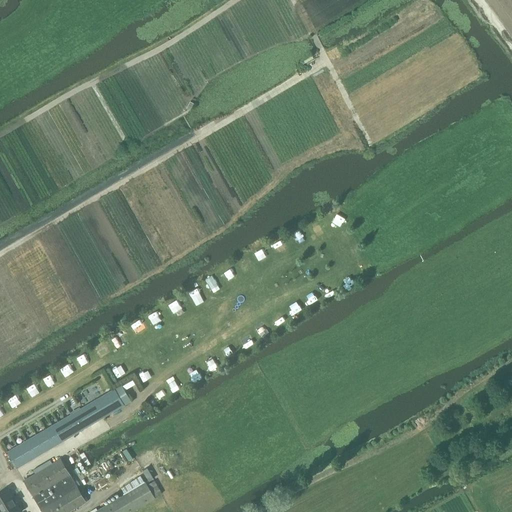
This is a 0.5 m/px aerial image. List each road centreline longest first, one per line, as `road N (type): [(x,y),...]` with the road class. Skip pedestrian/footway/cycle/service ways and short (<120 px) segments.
road 1 (track): [(326,60),(0,253)]
road 2 (track): [(0,134),(233,0)]
road 3 (track): [(294,0),(369,143)]
